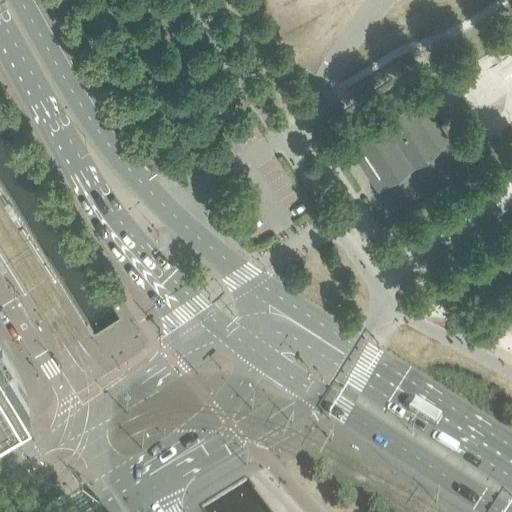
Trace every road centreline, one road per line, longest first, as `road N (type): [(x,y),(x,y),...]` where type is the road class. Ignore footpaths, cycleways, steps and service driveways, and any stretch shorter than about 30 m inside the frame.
road 1 (primary): [(282,295),(176,211),(118,148),(23,0)]
road 2 (primary): [(0,23),(126,231),(224,334)]
road 3 (primary): [(511,446),(282,295)]
road 4 (primary): [(266,366),(487,511)]
road 5 (tertiary): [(128,483),(213,427),(266,366)]
road 6 (tertiary): [(224,334),(82,423)]
road 7 (residential): [(0,289),(82,423)]
